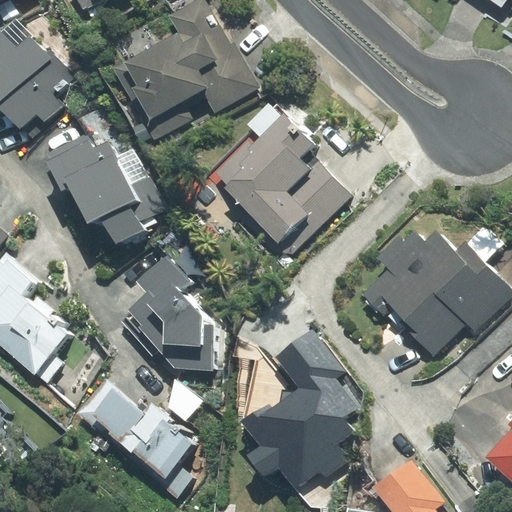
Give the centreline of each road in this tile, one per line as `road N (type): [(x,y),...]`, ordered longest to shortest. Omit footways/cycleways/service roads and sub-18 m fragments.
road 1 (residential): [(481,120),(429,122),(292,0)]
road 2 (residential): [(339,0),(421,71),(457,88),(481,120)]
